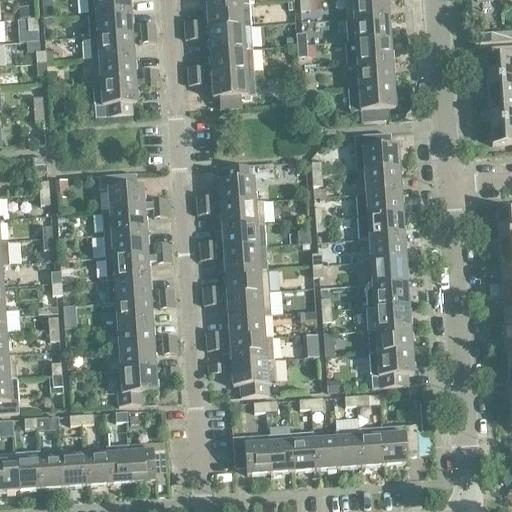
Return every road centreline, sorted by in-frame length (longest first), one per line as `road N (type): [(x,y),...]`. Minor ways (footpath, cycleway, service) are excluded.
road 1 (residential): [(202,511),(170,0)]
road 2 (residential): [(465,511),(449,181)]
road 3 (residential): [(449,181),(433,0)]
